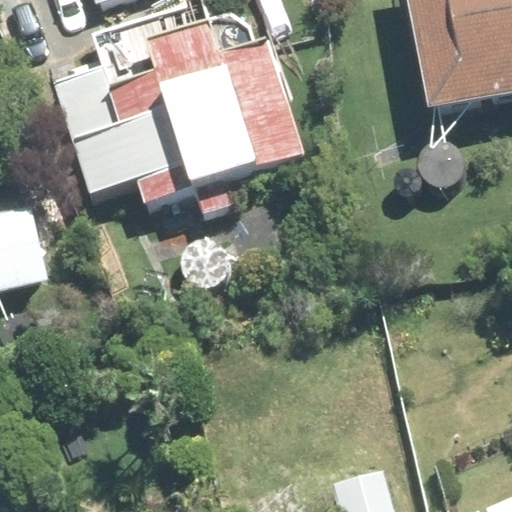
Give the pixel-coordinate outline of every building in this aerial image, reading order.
[(98,0),(104,17),(152,0),(98,0)] [(511,0),(413,0),(441,134),(511,120),(511,0)] [(197,47),(187,14),(97,41),(109,84),(63,96),(96,212),(146,198),(150,222),(202,208),(202,211),(206,210),(210,229),(240,222),(234,201),(267,193),(266,186),(313,170),(275,57),(227,71),(218,41),(197,47)] [(0,306),(54,294),(36,223),(0,231),(0,306)] [(397,511),(391,487),(340,501),(342,511),(397,511)]
